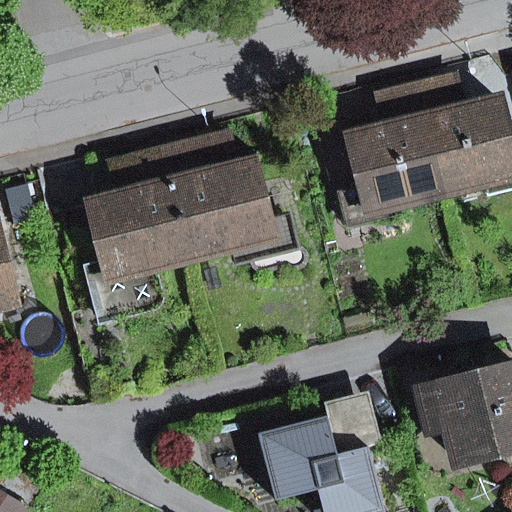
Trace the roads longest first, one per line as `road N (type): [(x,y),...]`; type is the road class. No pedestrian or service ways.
road 1 (residential): [(56,438),(511,317)]
road 2 (residential): [(434,0),(79,91)]
road 3 (residential): [(56,438),(187,511)]
